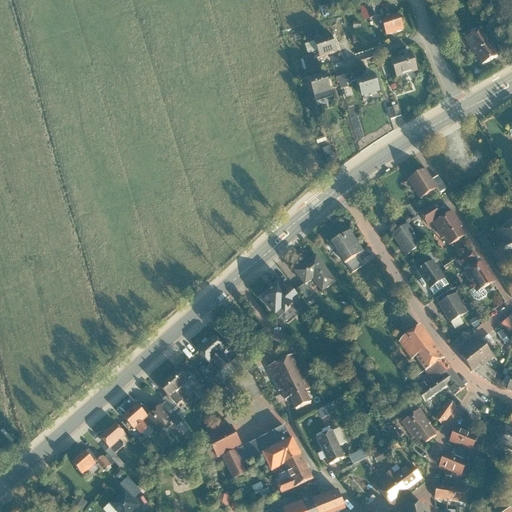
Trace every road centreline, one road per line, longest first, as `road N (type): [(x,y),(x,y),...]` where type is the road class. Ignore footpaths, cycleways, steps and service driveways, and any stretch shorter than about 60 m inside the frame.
road 1 (tertiary): [(338,188),(0,489)]
road 2 (residential): [(452,358),(338,188)]
road 3 (tertiary): [(463,109),(338,188)]
